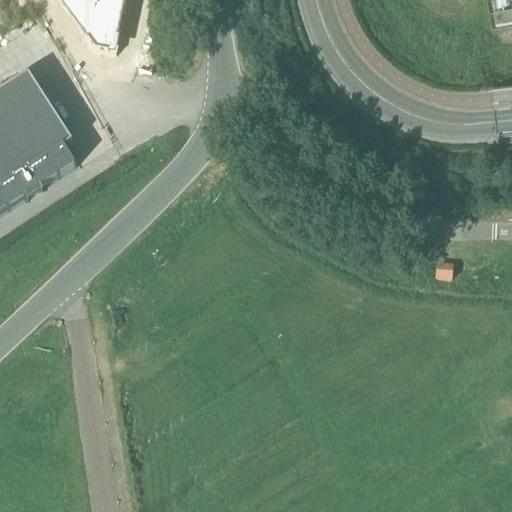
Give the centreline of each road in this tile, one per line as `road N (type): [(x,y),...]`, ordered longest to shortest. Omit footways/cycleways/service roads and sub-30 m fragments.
road 1 (unclassified): [(0,344),(180,172),(221,116),(228,89)]
road 2 (unclassified): [(511,233),(418,227),(330,192),(228,89)]
road 3 (unknown): [(228,89),(130,105),(73,75),(18,74),(0,83)]
road 4 (secondary): [(492,122),(430,122),(384,100),(341,60),(318,0)]
